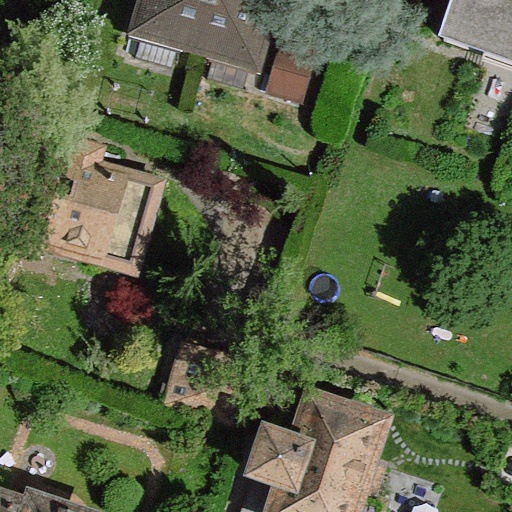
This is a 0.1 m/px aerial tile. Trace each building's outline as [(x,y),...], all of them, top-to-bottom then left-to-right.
[(154,0),(145,30),(200,47),(213,0),(154,0)] [(213,0),(200,47),(254,61),(270,0),(213,0)] [(511,0),(462,0),(448,44),(511,64),(511,0)] [(163,187),(70,160),(44,250),(137,276),(163,187)] [(250,369),(187,350),(169,404),(232,425),(250,369)] [(291,492),(284,511),(351,511),(369,462),(379,430),(316,409),(307,439),(288,433),(283,445),(268,440),(256,481),(291,492)] [(383,466),(369,462),(351,511),(382,511),(384,506),(371,503),(383,466)] [(284,511),(291,492),(256,481),(245,511),(284,511)]
